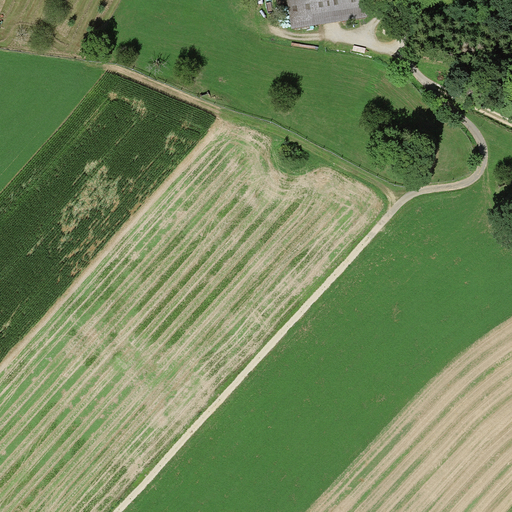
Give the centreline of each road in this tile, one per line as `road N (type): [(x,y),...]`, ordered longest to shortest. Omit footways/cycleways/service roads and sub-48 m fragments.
road 1 (track): [(427,84),(479,143),(476,173),(407,195),(115,511)]
road 2 (track): [(112,68),(307,145),(399,203)]
